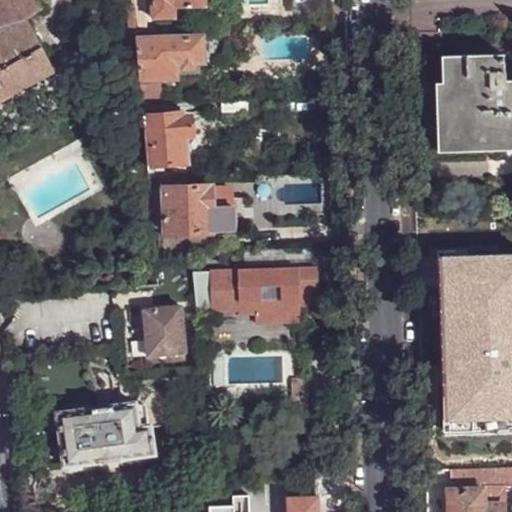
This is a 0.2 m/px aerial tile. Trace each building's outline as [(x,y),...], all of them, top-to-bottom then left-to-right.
[(0,99),(54,70),(28,20),(44,10),(38,0),(0,0),(0,33),(1,35),(0,35),(0,99)] [(145,0),(132,0),(133,2),(136,29),(144,29),(147,28),(145,0)] [(205,7),(204,0),(152,0),(154,19),(177,18),(177,8),(205,7)] [(136,29),(133,2),(127,3),(131,40),(137,39),(136,29)] [(335,32),(334,23),(319,23),(320,33),(335,32)] [(144,29),(136,29),(137,39),(144,39),(144,29)] [(144,39),(137,39),(139,64),(140,80),(176,78),(176,63),(204,62),(202,38),(144,39)] [(503,54),(441,56),(442,83),(436,84),(439,153),(511,150),(511,79),(504,80),(503,54)] [(163,89),(141,89),(143,104),(154,103),(163,103),(163,89)] [(248,110),(247,100),(221,101),(222,111),(248,110)] [(154,103),(143,104),(143,111),(154,111),(154,103)] [(182,113),(143,116),(148,166),(187,163),(185,137),(187,137),(192,132),(191,121),(185,116),(182,116),(182,113)] [(340,183),(339,173),(329,173),(330,184),(340,183)] [(164,189),(165,234),(165,235),(211,233),(212,233),(211,213),(213,213),(212,200),(212,187),(164,189)] [(224,200),(212,200),(213,213),(233,212),(233,199),(224,200)] [(211,213),(212,233),(221,233),(234,233),(233,212),(213,213),(211,213)] [(192,253),(211,253),(211,233),(165,235),(165,234),(158,233),(159,255),(192,253)] [(211,253),(220,253),(221,233),(212,233),(211,233),(211,253)] [(315,266),(314,249),(244,251),(245,268),(315,266)] [(511,253),(437,255),(443,437),(511,434),(511,253)] [(301,322),(300,306),(300,292),(319,291),(318,267),(211,272),(212,312),(240,311),(240,315),(256,315),(257,324),(301,322)] [(197,313),(212,312),(211,272),(194,273),(197,313)] [(2,300),(11,300),(10,290),(1,290),(2,300)] [(300,292),(300,306),(319,306),(319,291),(300,292)] [(182,309),(143,313),(147,359),(186,355),(182,309)] [(306,407),(305,386),(293,385),(294,404),(300,412),(306,407)] [(60,403),(61,414),(89,410),(88,399),(60,403)] [(89,410),(61,414),(58,414),(64,466),(70,465),(71,468),(77,472),(89,470),(94,465),(94,463),(125,458),(126,461),(132,464),(144,463),(149,457),(148,455),(154,454),(150,426),(138,427),(135,404),(89,410)] [(313,423),(315,459),(340,458),(338,422),(313,423)] [(350,498),(349,458),(340,458),(315,459),(315,478),(316,499),(318,499),(350,498)] [(498,489),(497,469),(448,471),(450,491),(498,489)] [(498,489),(450,491),(447,491),(447,511),(502,511),(502,489),(498,489)] [(350,511),(350,498),(318,499),(318,511),(350,511)] [(318,511),(318,499),(316,499),(287,501),(287,511),(318,511)]
